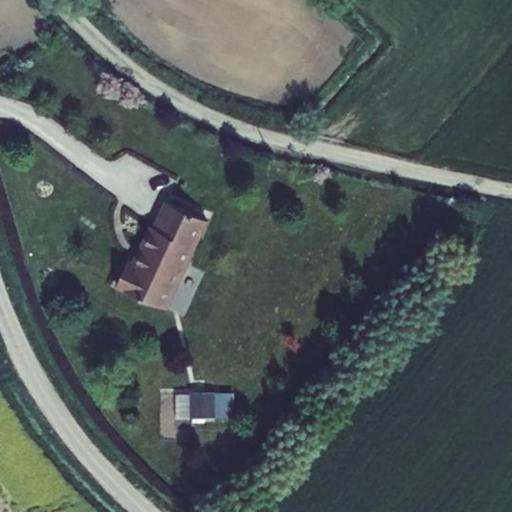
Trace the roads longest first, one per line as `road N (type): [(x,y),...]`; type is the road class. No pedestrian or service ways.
road 1 (unclassified): [(511,191),(297,146),(211,118),(135,73),(59,0)]
road 2 (unclassified): [(143,511),(66,428),(0,302)]
